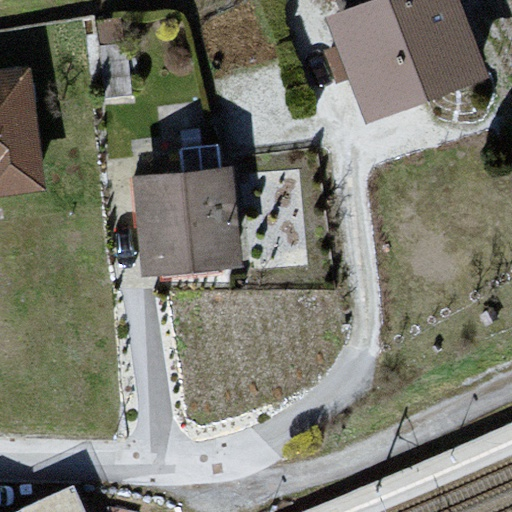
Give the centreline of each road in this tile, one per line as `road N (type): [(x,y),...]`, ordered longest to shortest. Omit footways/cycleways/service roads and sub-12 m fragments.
road 1 (track): [(511,381),(339,466),(266,475),(198,467)]
road 2 (residential): [(0,460),(198,467)]
